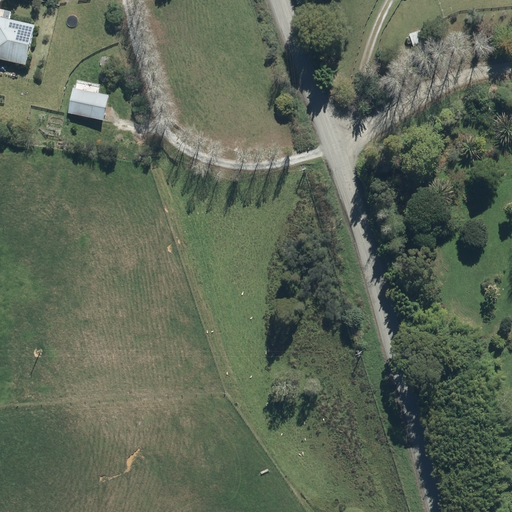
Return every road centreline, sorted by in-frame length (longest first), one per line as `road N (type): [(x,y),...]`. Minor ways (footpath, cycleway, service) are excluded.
road 1 (secondary): [(337,148),(440,511)]
road 2 (unclassified): [(337,148),(467,78),(511,67)]
road 3 (secondary): [(283,0),(337,148)]
